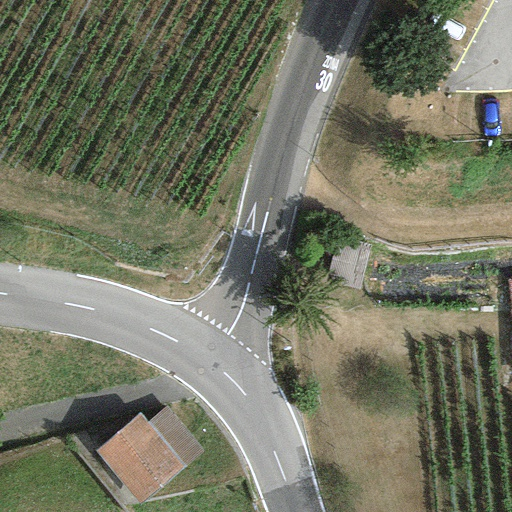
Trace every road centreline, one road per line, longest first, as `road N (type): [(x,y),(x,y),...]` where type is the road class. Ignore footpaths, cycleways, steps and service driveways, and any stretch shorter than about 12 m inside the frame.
road 1 (residential): [(336,0),(300,87),(251,265),(213,365)]
road 2 (unclassified): [(0,296),(120,320),(213,365)]
road 3 (tertiary): [(213,365),(253,409),(294,511)]
